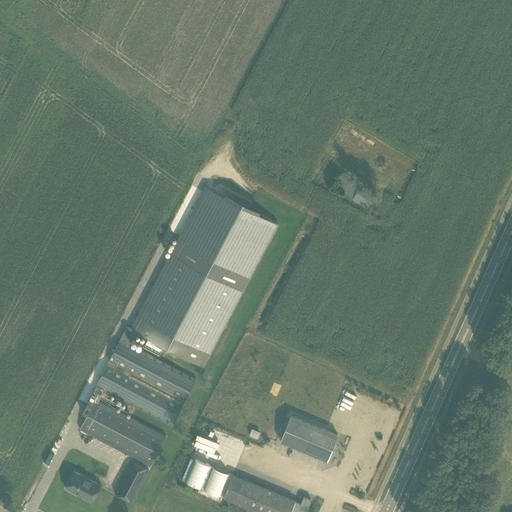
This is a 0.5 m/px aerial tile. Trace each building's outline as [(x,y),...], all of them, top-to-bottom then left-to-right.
[(341,192),(368,209),(376,196),(350,179),(341,192)] [(79,429),(150,467),(166,438),(98,402),(104,391),(172,426),(197,380),(129,344),(136,331),(203,366),(278,224),(248,208),(252,201),(230,190),(227,197),(206,186),(131,328),(127,326),(96,386),(97,387),(83,412),(87,415),(79,429)] [(281,441),(327,461),(330,453),(333,452),(336,445),(334,443),(338,435),(291,416),(281,441)] [(252,429),(249,435),(258,439),(261,432),(252,429)] [(217,472),(224,454),(204,445),(197,463),(217,472)] [(116,493),(133,501),(149,469),(133,461),(116,493)] [(65,488),(92,502),(96,493),(100,486),(74,472),(70,479),(65,488)] [(224,498),(257,511),(305,511),(311,500),(304,497),(301,504),(233,475),(224,498)]
